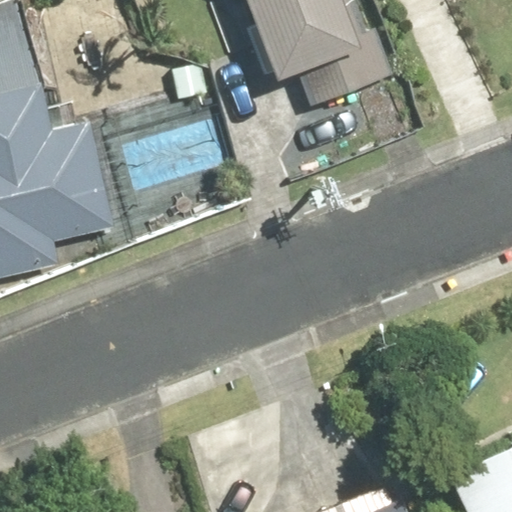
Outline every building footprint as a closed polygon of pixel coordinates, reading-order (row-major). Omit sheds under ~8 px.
[(352,0),(241,0),(270,76),(296,67),(310,105),(394,74),(376,24),(363,29),(352,0)] [(0,279),(59,268),(53,239),(113,226),(90,118),(48,126),(39,82),(0,89),(0,279)] [(258,404),(188,432),(201,462),(270,434),(258,404)] [(511,511),(511,426),(443,458),(467,511),(511,511)] [(406,511),(392,476),(298,511),(406,511)]
